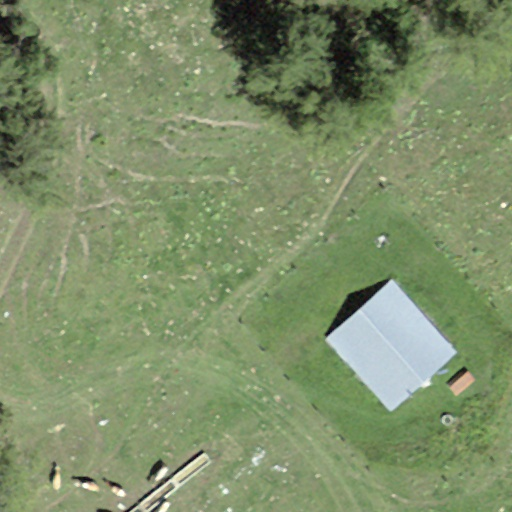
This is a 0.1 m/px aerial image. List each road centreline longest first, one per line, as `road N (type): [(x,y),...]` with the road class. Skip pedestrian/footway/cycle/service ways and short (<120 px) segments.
road 1 (track): [(0,25),(50,58),(25,206),(0,265)]
road 2 (track): [(0,402),(5,413),(188,357)]
